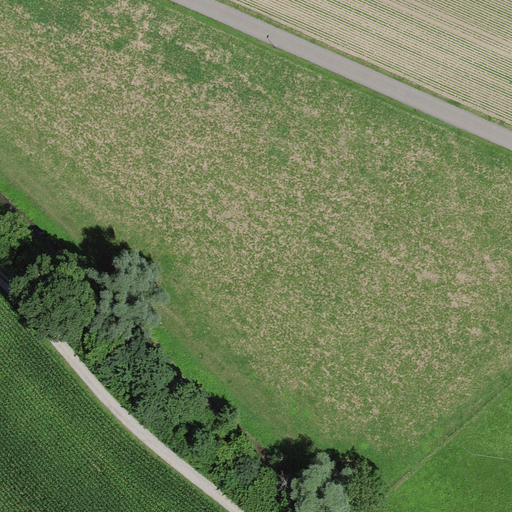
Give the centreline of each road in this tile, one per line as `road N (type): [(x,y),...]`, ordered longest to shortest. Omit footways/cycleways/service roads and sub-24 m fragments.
road 1 (track): [(193,0),(511,139)]
road 2 (track): [(244,511),(138,427),(0,276)]
